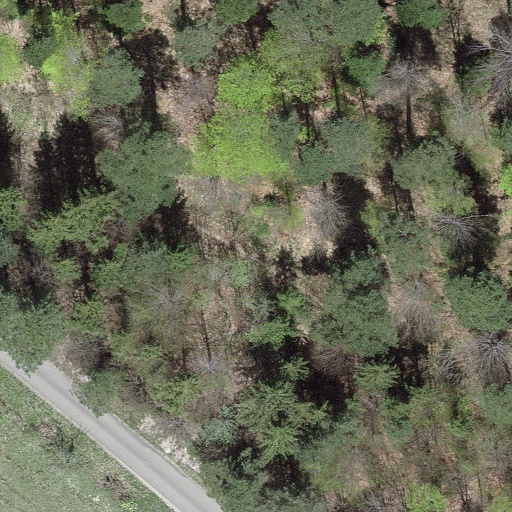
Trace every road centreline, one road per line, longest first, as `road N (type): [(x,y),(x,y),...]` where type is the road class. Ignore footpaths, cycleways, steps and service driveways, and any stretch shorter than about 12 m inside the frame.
road 1 (track): [(511,394),(166,202)]
road 2 (track): [(210,511),(0,337)]
